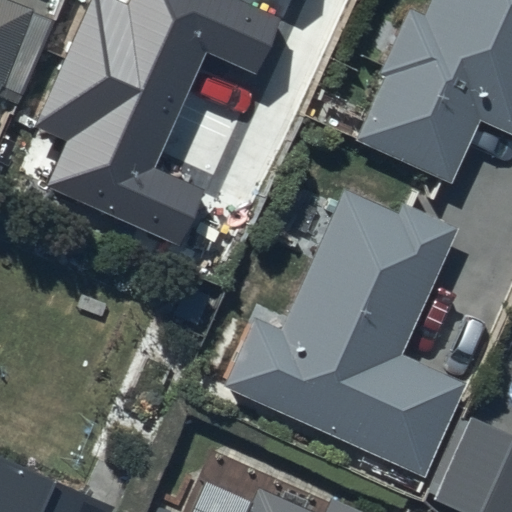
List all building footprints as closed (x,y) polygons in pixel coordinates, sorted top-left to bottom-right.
[(0,0),(0,92),(3,94),(39,6),(22,0),(0,0)] [(511,0),(413,0),(351,143),(448,186),(475,125),(511,140),(511,0)] [(157,45),(61,4),(9,123),(105,165),(157,45)] [(446,234),(341,197),(276,333),(249,320),(220,395),(421,479),(461,387),(392,357),(446,234)] [(511,511),(511,442),(464,422),(428,507),(439,511),(511,511)] [(101,511),(0,467),(0,511),(101,511)] [(245,511),(348,511),(334,506),(331,511),(304,511),(255,490),(245,511)]
